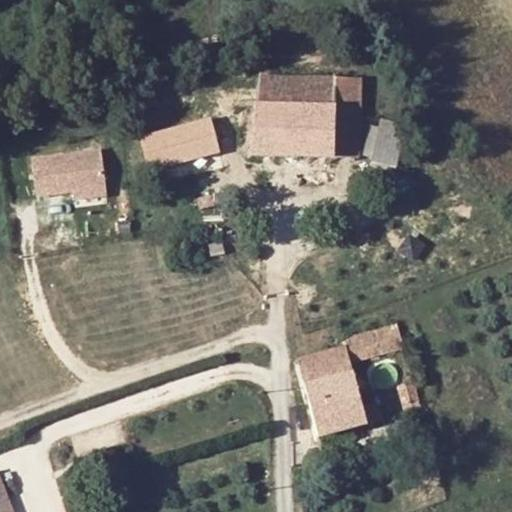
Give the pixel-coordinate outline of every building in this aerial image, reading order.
[(258,92),(233,92),(233,108),(251,108),(250,143),(358,146),(359,142),(370,142),(371,123),(359,122),(360,64),(320,63),(321,42),(260,40),(258,92)] [(385,106),(378,147),(403,152),(410,112),(385,106)] [(192,111),(170,119),(172,124),(142,134),(153,161),(219,138),(212,110),(194,116),(192,111)] [(33,156),(39,201),(111,191),(104,146),(33,156)] [(411,203),(389,212),(421,265),(436,258),(411,203)] [(405,272),(421,265),(389,212),(379,217),(405,272)] [(223,226),(209,230),(212,241),(227,237),(223,226)] [(349,351),(406,335),(398,308),(344,326),(345,331),(296,346),(318,427),(381,410),(375,390),(369,392),(370,397),(364,399),(349,351)] [(408,402),(424,398),(417,373),(400,378),(408,402)]
